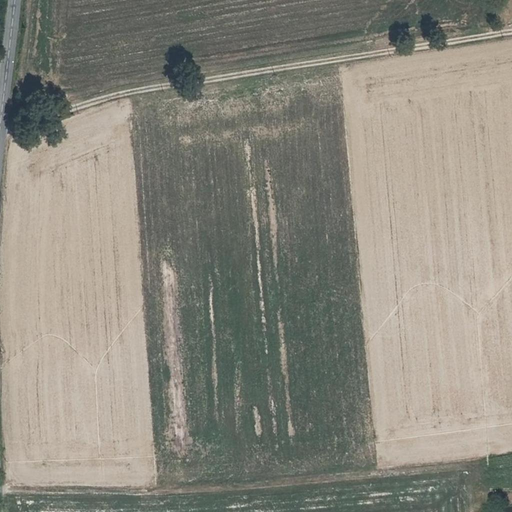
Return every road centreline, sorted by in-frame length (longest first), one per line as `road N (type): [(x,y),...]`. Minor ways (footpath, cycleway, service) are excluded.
road 1 (track): [(1,131),(129,92),(511,32)]
road 2 (secondary): [(0,147),(16,0)]
